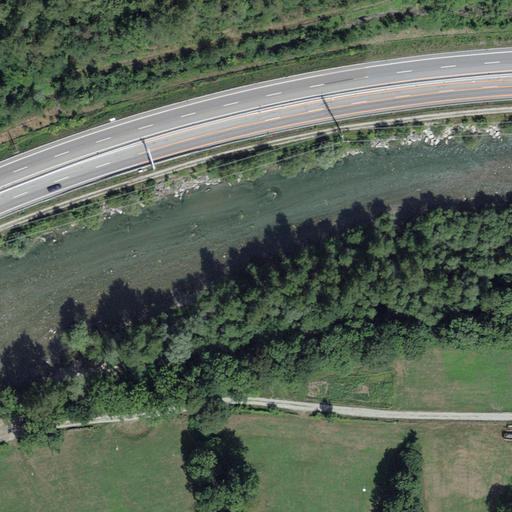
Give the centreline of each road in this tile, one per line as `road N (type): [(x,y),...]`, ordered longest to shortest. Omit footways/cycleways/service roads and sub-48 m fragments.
road 1 (track): [(0,228),(203,158),(350,125),(511,110)]
road 2 (motorway): [(0,204),(276,117),(511,85)]
road 3 (motorway): [(511,61),(274,93),(109,137),(0,178)]
road 4 (track): [(511,417),(230,401),(35,425),(0,440)]
road 5 (track): [(382,0),(133,64),(0,86)]
